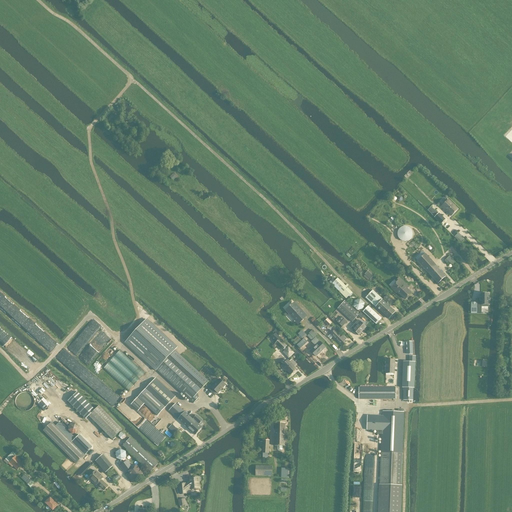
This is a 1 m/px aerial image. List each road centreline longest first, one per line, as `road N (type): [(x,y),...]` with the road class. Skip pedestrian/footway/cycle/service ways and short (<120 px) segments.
road 1 (tertiary): [(97,511),(511,253)]
road 2 (track): [(389,329),(256,191),(38,0)]
road 3 (track): [(119,342),(140,318),(91,163),(96,121)]
road 4 (track): [(90,314),(29,379),(0,351)]
road 5 (track): [(421,141),(511,234)]
